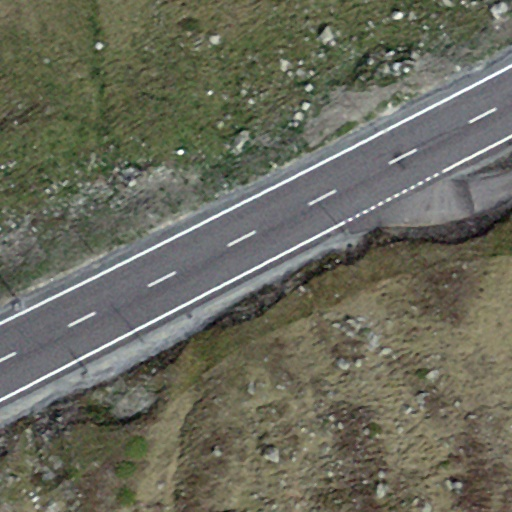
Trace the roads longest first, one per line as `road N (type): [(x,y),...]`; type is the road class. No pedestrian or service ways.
road 1 (primary): [(511,106),(0,360)]
road 2 (track): [(360,180),(385,203),(511,186)]
